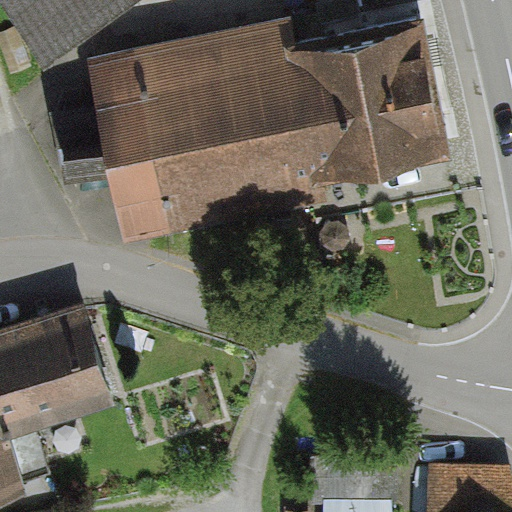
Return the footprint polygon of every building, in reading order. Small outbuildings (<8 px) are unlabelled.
[(15,0),(64,67),(156,0),(15,0)] [(479,152),(453,14),(111,79),(115,96),(63,106),(78,183),(136,172),(145,215),(479,152)] [(103,313),(0,343),(0,498),(42,486),(23,422),(126,391),(103,313)] [(404,511),(404,462),(335,463),(334,511),(404,511)] [(511,511),(511,467),(424,466),(423,511),(511,511)] [(71,511),(70,503),(18,511),(71,511)]
